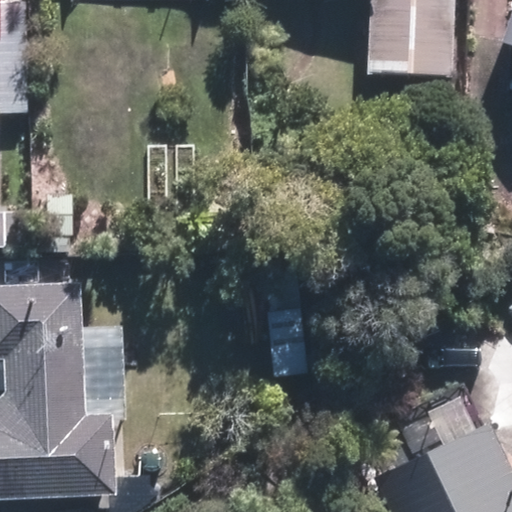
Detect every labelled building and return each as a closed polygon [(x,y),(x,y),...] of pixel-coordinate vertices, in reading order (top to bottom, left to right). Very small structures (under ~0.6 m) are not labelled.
[(370,0),(366,74),(459,78),(463,0),(370,0)] [(511,22),(503,47),(511,50),(511,22)] [(0,288),(0,505),(117,502),(114,415),(87,416),(82,286),(0,288)] [(303,330),(264,330),(262,406),(301,407),(303,330)] [(511,511),(511,471),(490,427),(375,482),(389,511),(511,511)]
